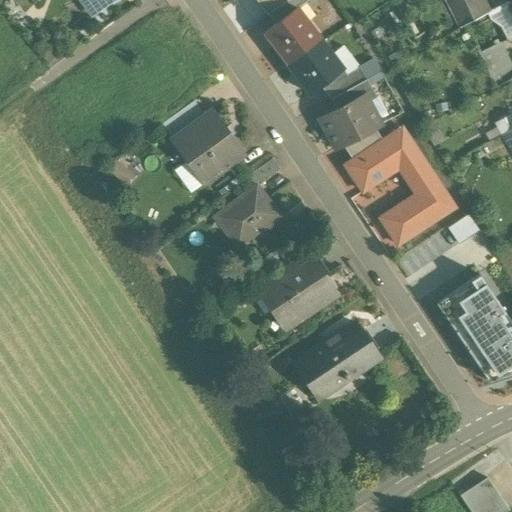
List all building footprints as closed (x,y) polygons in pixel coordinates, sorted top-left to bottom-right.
[(97,0),(83,0),(93,15),(103,8),(97,0)] [(97,0),(103,8),(104,9),(115,0),(97,0)] [(255,0),(267,15),(274,10),(287,0),(255,0)] [(287,0),(274,10),(281,19),(296,8),(297,9),(308,0),(287,0)] [(445,0),(460,28),(486,15),(478,0),(445,0)] [(511,38),(511,11),(508,4),(487,15),(490,21),(500,27),(508,41),(511,38)] [(281,19),(274,10),(267,15),(274,25),(263,33),(287,64),(320,39),(297,9),(296,8),(281,19)] [(343,69),(320,39),(287,64),(310,94),(320,86),(331,100),(334,98),(339,95),(328,80),(343,69)] [(511,82),(511,66),(500,43),(479,54),(498,89),(511,82)] [(343,69),(328,80),(339,95),(366,79),(358,68),(346,74),(343,69)] [(339,95),(334,98),(340,108),(363,96),(367,102),(376,97),(366,79),(339,95)] [(340,108),(320,119),(337,149),(343,145),(373,129),(379,126),(367,102),(363,96),(340,108)] [(194,102),(161,125),(172,140),(205,116),(194,102)] [(205,116),(172,140),(203,184),(245,155),(234,139),(229,142),(220,130),(222,128),(211,112),(205,116)] [(511,128),(502,134),(511,152),(511,128)] [(353,162),(382,143),(373,129),(343,145),(353,162)] [(455,209),(402,129),(382,143),(353,162),(345,167),(363,194),(399,170),(416,196),(380,219),(399,247),(455,209)] [(278,217),(255,187),(220,213),(232,228),(225,233),(237,248),(278,217)] [(327,275),(313,254),(308,258),(321,279),(327,275)] [(308,258),(262,288),(288,325),(332,296),(321,279),(308,258)] [(511,335),(511,336),(498,317),(504,313),(479,276),(436,304),(488,383),(511,374),(511,335)] [(354,323),(294,363),(318,399),(320,398),(317,394),(343,377),(345,381),(349,378),(346,375),(359,366),(362,370),(378,359),(354,323)] [(505,511),(508,510),(487,478),(459,496),(469,511),(505,511)]
